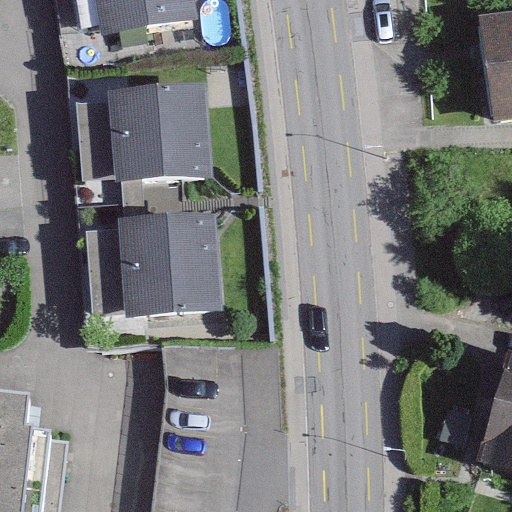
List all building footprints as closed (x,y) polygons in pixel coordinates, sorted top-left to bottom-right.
[(196,26),(192,0),(91,0),(98,40),(196,26)] [(511,22),(455,29),(466,130),(511,125),(511,22)] [(194,91),(96,99),(104,195),(201,188),(194,91)] [(210,221),(112,229),(119,325),(217,318),(210,221)] [(230,511),(245,360),(157,351),(141,511),(230,511)] [(511,371),(492,367),(463,483),(511,494),(511,371)] [(0,511),(68,511),(76,443),(26,438),(30,401),(0,398),(0,511)]
